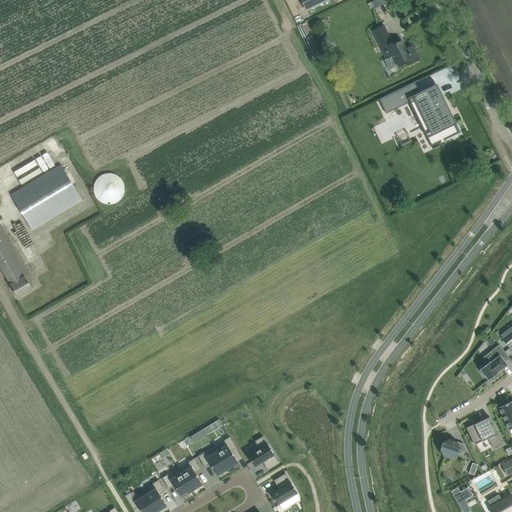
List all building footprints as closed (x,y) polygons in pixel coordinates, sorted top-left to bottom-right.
[(301,0),(307,10),(327,0),(301,0)] [(376,0),(374,1),(372,2),(375,9),(384,4),(382,0),(376,0)] [(408,65),(410,64),(419,60),(412,46),(406,49),(402,40),(393,45),(384,25),(373,31),(386,59),(393,56),(398,66),(406,62),(408,65)] [(332,42),(327,36),(322,40),(327,46),(332,42)] [(420,92),(408,98),(410,102),(417,116),(425,133),(432,146),(435,145),(444,140),(460,132),(455,121),(437,84),(420,92)] [(399,89),(379,99),(386,114),(406,104),(399,89)] [(36,156),(40,169),(52,166),(48,153),(36,156)] [(11,194),(33,231),(83,200),(61,164),(11,194)] [(96,174),(95,201),(121,201),(122,175),(96,174)] [(30,274),(26,267),(23,263),(1,224),(0,224),(0,265),(18,297),(27,292),(33,289),(26,276),(30,274)] [(14,240),(24,260),(34,254),(24,235),(14,240)] [(511,332),(503,340),(511,351),(511,332)] [(490,361),(480,369),(481,369),(479,371),(484,377),(485,375),(489,380),(499,373),(498,372),(499,370),(500,371),(507,365),(505,362),(510,358),(499,344),(491,351),(497,358),(491,362),(490,361)] [(511,399),(498,407),(509,429),(511,427),(511,399)] [(475,445),(488,438),(493,448),(503,444),(490,416),(467,428),(475,445)] [(203,428),(198,432),(202,438),(207,434),(203,429),(203,428)] [(260,448),(248,455),(255,466),(263,462),(268,470),(280,463),(275,455),(268,443),(263,436),(255,441),(260,448)] [(225,441),(215,447),(228,469),(238,463),(237,461),(231,451),(236,448),(230,437),(224,440),(225,441)] [(442,442),(440,449),(443,456),(451,459),(457,456),(457,455),(460,449),(466,451),(467,451),(464,444),(455,441),(455,440),(450,438),(442,442)] [(204,452),(198,456),(205,467),(210,463),(218,475),(228,469),(215,447),(205,453),(204,452)] [(189,462),(179,469),(192,491),(203,484),(195,472),(201,469),(194,458),(189,462)] [(511,459),(502,464),(508,475),(511,472),(511,459)] [(469,473),(474,475),(477,466),(472,464),(469,473)] [(168,474),(163,477),(169,488),(175,485),(182,497),(188,494),(188,493),(192,491),(179,469),(169,475),(168,474)] [(298,492),(285,472),(274,479),(279,487),(271,492),(278,503),(298,492)] [(143,490),(144,492),(145,492),(156,511),(167,506),(160,494),(165,491),(159,480),(153,483),(153,484),(143,490)] [(124,494),(125,496),(134,510),(139,506),(142,511),(156,511),(145,492),(144,492),(135,498),(131,492),(125,495),(124,494)] [(492,507),(494,511),(511,511),(511,495),(505,499),(501,493),(490,500),(493,506),(492,507)] [(78,510),(83,508),(85,511),(92,511),(85,496),(70,503),(72,508),(76,506),(78,510)] [(462,510),(473,504),(469,496),(457,502),(462,510)]
